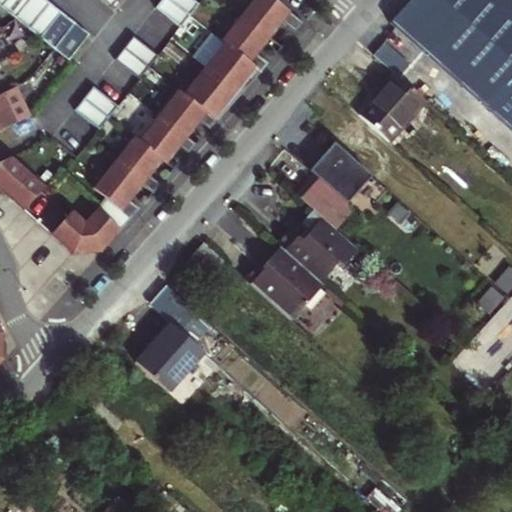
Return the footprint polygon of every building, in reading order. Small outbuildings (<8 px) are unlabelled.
[(7,0),(1,8),(15,19),(29,0),(7,0)] [(44,0),(29,0),(15,19),(40,39),(60,13),(44,0)] [(100,0),(104,3),(111,8),(117,0),(100,0)] [(189,16),(168,0),(161,0),(155,8),(180,28),(189,16)] [(198,5),(192,0),(168,0),(189,16),(198,5)] [(304,24),(273,0),(252,0),(240,16),(269,39),(282,23),(295,33),(304,24)] [(511,0),(408,0),(389,23),(511,132),(511,0)] [(60,13),(40,39),(54,50),(74,24),(60,13)] [(269,39),(240,16),(220,41),(226,45),(260,73),(268,64),(257,55),(269,39)] [(89,35),(74,24),(54,50),(68,61),(89,35)] [(158,56),(133,36),(124,48),(149,68),(158,56)] [(205,71),(226,45),(220,41),(214,36),(194,62),(205,71)] [(373,57),(394,76),(395,77),(408,63),(385,43),(373,57)] [(226,45),(205,71),(238,97),(260,73),(226,45)] [(149,68),(124,48),(114,60),(139,79),(149,68)] [(205,71),(185,97),(217,122),(238,97),(205,71)] [(395,77),(394,76),(358,117),(387,143),(424,103),(395,77)] [(93,87),(84,99),(108,118),(118,107),(93,87)] [(0,95),(0,131),(29,117),(15,88),(0,95)] [(185,97),(179,92),(159,117),(187,139),(199,123),(209,131),(217,122),(185,97)] [(108,118),(84,99),(74,111),(99,130),(108,118)] [(162,161),(166,164),(179,148),(188,154),(196,146),(187,139),(159,117),(139,143),(162,161)] [(135,139),(114,164),(142,186),(153,194),(160,185),(149,177),(162,161),(139,143),(135,139)] [(324,154),(361,187),(370,178),(333,145),(324,154)] [(361,187),(324,154),(308,172),(313,177),(345,206),(361,187)] [(11,157),(0,162),(0,190),(23,211),(45,187),(11,157)] [(114,164),(92,188),(105,199),(96,209),(120,231),(139,209),(130,202),(142,186),(114,164)] [(333,230),(350,210),(345,206),(313,177),(295,196),(312,211),(333,230)] [(72,211),(50,235),(72,255),(101,253),(120,231),(96,209),(85,222),(72,211)] [(276,245),(282,250),(319,283),(336,264),(341,268),(356,251),(333,230),(312,211),(299,225),(308,234),(308,240),(303,240),(301,242),(288,231),(276,245)] [(224,263),(203,244),(185,263),(206,282),(224,263)] [(258,266),(245,281),(291,322),(322,286),(319,283),(282,250),(263,270),(258,266)] [(511,273),(508,270),(501,278),(511,287),(511,273)] [(511,288),(511,287),(501,278),(495,285),(506,295),(511,288)] [(180,332),(196,314),(165,286),(149,305),(168,322),(180,332)] [(492,291),(486,298),(497,308),(503,301),(492,291)] [(497,308),(486,298),(479,305),(491,315),(497,308)] [(196,314),(180,332),(194,345),(210,326),(196,314)] [(168,322),(156,335),(158,337),(149,347),(135,363),(168,393),(203,353),(194,345),(180,332),(168,322)] [(146,345),(149,347),(158,337),(156,335),(146,345)] [(100,403),(69,377),(53,396),(84,423),(100,403)] [(71,417),(50,399),(36,416),(57,434),(71,417)] [(48,445),(57,434),(36,416),(27,427),(48,445)] [(0,478),(12,488),(20,478),(0,460),(0,478)]
